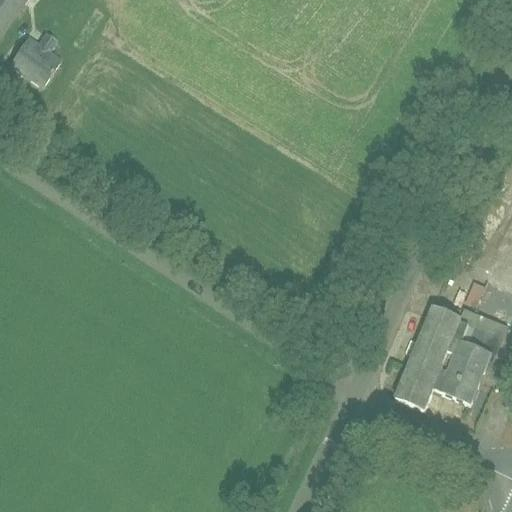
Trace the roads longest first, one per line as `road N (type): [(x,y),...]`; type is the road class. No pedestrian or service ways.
road 1 (unclassified): [(349,401),(66,239),(0,189)]
road 2 (unclassified): [(349,401),(511,58)]
road 3 (unclassified): [(511,485),(349,401)]
road 4 (unclassified): [(296,511),(349,401)]
